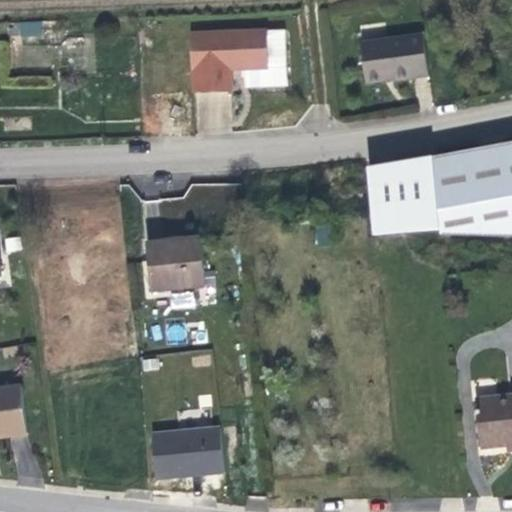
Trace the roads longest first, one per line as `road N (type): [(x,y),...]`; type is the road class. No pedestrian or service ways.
road 1 (residential): [(0,169),(321,153),(511,116)]
road 2 (track): [(308,0),(321,153)]
